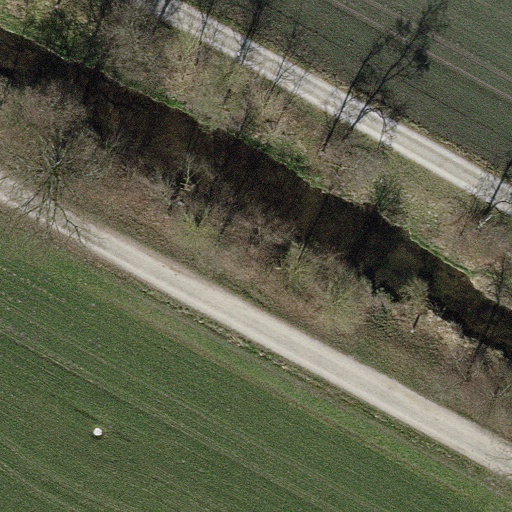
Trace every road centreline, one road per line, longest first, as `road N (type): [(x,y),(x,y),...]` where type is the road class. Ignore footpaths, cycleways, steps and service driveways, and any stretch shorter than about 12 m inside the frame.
road 1 (track): [(0,177),(511,461)]
road 2 (track): [(511,200),(149,0)]
